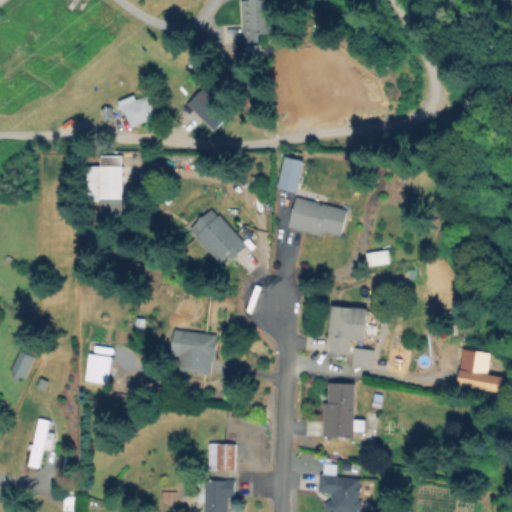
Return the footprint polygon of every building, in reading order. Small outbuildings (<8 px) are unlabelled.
[(280,0),(280,1),(275,1),(275,33),(267,33),(267,41),(242,41),(242,0),(280,0)] [(227,116),(215,129),(189,105),(203,88),(215,99),(212,102),(227,116)] [(135,95),(137,100),(149,95),(157,117),(131,127),(121,100),(135,95)] [(306,158),(297,191),(278,185),(287,153),(306,158)] [(124,155),(124,201),(96,200),(96,195),(101,195),(101,155),(124,155)] [(349,210),(342,235),(323,230),(322,235),(289,226),(298,196),(349,210)] [(213,210),(218,216),(220,214),(247,247),(230,261),(227,257),(220,263),(192,228),(213,210)] [(392,262),(368,266),(365,249),(389,245),(392,262)] [(435,287),(424,290),(422,283),(433,280),(435,287)] [(371,303),(367,337),(353,335),(351,349),(329,347),(334,299),(371,303)] [(218,334),(213,375),(178,370),(184,329),(218,334)] [(34,363),(24,380),(11,372),(27,344),(36,350),(30,361),(34,363)] [(377,348),(375,370),(354,368),(356,346),(377,348)] [(489,354),(460,350),(455,387),(498,393),(501,378),(486,375),(489,354)] [(116,357),(115,366),(111,366),(109,383),(88,381),(91,354),(116,357)] [(50,381),(46,390),(38,387),(42,377),(50,381)] [(356,383),(356,419),(366,419),(366,431),(355,431),(355,437),(324,437),(325,403),(329,403),(330,383),(356,383)] [(385,390),(382,405),(372,403),(375,388),(385,390)] [(56,433),(51,450),(43,448),(39,466),(36,465),(37,461),(31,459),(33,449),(29,448),(30,442),(34,443),(41,418),(50,420),(48,431),(56,433)] [(236,442),(236,468),(210,468),(210,442),(236,442)] [(337,462),(337,475),(361,476),(361,511),(333,511),(327,511),(327,501),(333,501),(333,493),(320,492),(320,475),(323,475),(323,462),(337,462)] [(236,481),(236,496),(230,496),(229,511),(205,511),(205,501),(198,501),(198,481),(236,481)]
